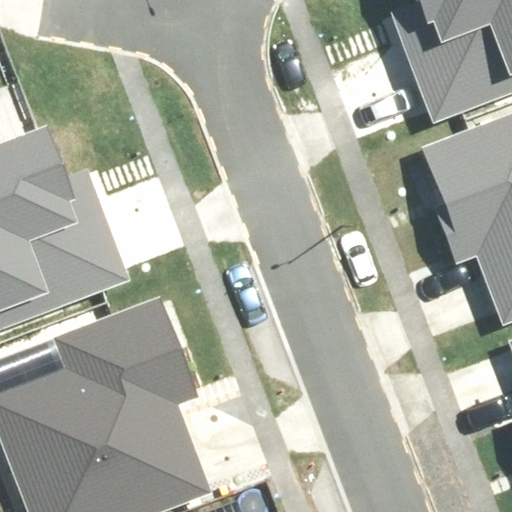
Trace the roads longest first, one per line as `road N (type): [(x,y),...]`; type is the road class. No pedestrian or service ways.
road 1 (residential): [(385,511),(214,39)]
road 2 (residential): [(214,39),(62,12)]
